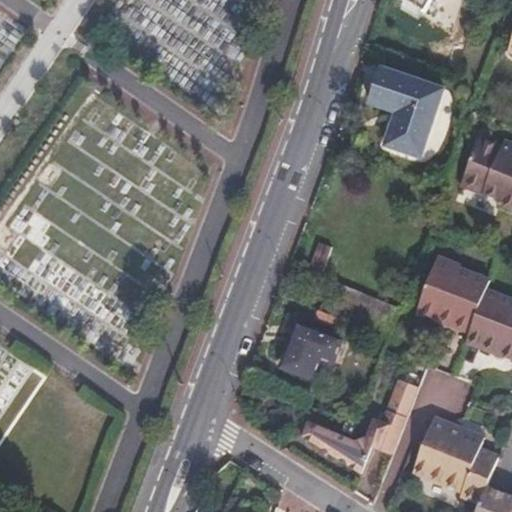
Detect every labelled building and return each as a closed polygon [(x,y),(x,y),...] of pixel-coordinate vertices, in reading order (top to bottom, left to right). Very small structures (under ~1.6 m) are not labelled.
[(403,0),(425,13),(433,0),(403,0)] [(396,123),(393,131),(385,152),(403,159),(425,167),(435,136),(448,97),(380,74),(368,109),(397,120),(396,123)] [(511,152),(503,149),(478,139),(461,186),(500,201),(498,206),(511,211),(511,152)] [(473,328),(490,283),(493,274),(482,270),(463,262),(463,260),(441,252),(420,309),(460,323),(473,328)] [(511,292),(490,283),(473,328),(470,338),(511,353),(511,292)] [(337,286),(325,316),(387,340),(398,309),(337,286)] [(283,369),(313,380),(320,359),(333,364),(341,342),(300,326),(283,369)] [(381,421),(368,462),(370,463),(382,436),(399,444),(420,388),(401,379),(381,421)] [(490,486),(502,453),(483,445),(486,437),(469,430),(471,426),(441,414),(430,443),(420,469),(468,487),(467,491),(485,499),(490,486)] [(301,431),(368,462),(381,421),(373,417),(365,434),(353,438),(308,417),(301,431)] [(511,511),(511,493),(509,493),(490,486),(485,499),(479,511),(511,511)]
